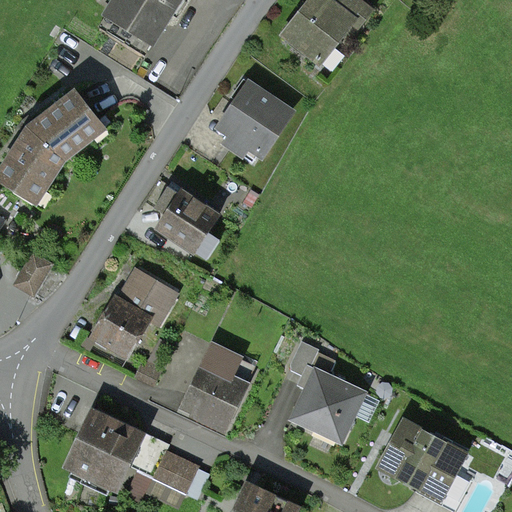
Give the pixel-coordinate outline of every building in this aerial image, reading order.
[(144,57),(180,0),(114,0),(98,27),(144,57)] [(327,0),(313,0),(286,35),(319,61),(351,21),(357,26),(370,10),(357,0),(338,0),(334,6),(329,2),(327,0)] [(297,119),(246,85),(207,141),(258,176),(297,119)] [(64,160),(105,128),(76,91),(33,126),(29,128),(0,174),(0,178),(37,203),(64,160)] [(166,215),(158,228),(195,252),(207,260),(220,241),(208,233),(220,215),(183,190),(180,194),(174,190),(169,187),(155,207),(166,215)] [(34,254),(16,284),(34,294),(52,265),(34,254)] [(136,273),(120,301),(150,319),(159,324),(175,296),(136,273)] [(108,313),(94,336),(127,356),(150,319),(120,301),(117,299),(108,313)] [(253,386),(207,363),(183,410),(229,433),(253,386)] [(367,394),(310,369),(287,423),(344,447),(367,394)] [(494,511),(511,468),(511,452),(408,410),(381,477),(467,511),(494,511)] [(148,435),(97,411),(68,473),(119,496),(148,435)] [(249,483),(236,511),(296,511),(300,505),(249,483)]
